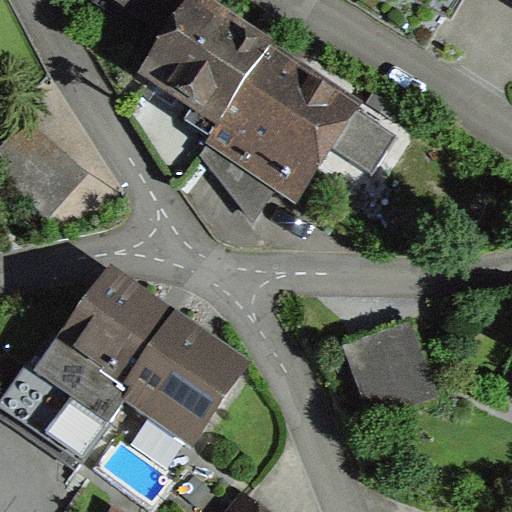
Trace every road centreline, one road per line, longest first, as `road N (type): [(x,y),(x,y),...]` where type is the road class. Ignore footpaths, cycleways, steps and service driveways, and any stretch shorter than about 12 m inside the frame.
road 1 (residential): [(511,265),(335,273),(197,259)]
road 2 (residential): [(43,0),(197,259)]
road 3 (residential): [(197,259),(248,311),(344,511)]
road 4 (residential): [(511,130),(304,0)]
road 5 (residential): [(197,259),(112,256),(0,276)]
